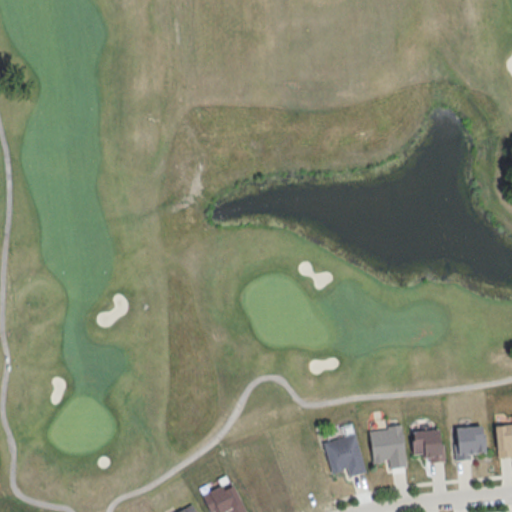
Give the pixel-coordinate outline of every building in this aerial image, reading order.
[(493,424),(511,421),(511,441),(511,442),(511,449),(511,457),(497,458),(493,424)] [(367,429),(399,424),(405,464),(388,467),(387,461),(372,463),(367,429)] [(481,424),(452,427),(455,458),(484,456),(481,424)] [(410,430),(438,428),(439,444),(442,444),(444,460),(428,462),(428,457),(420,457),(420,453),(412,454),(410,430)] [(320,441),(353,431),(365,470),(348,475),(345,467),(329,471),(320,441)] [(201,494),(210,511),(222,511),(226,510),(227,511),(246,511),(228,479),(201,494)]
